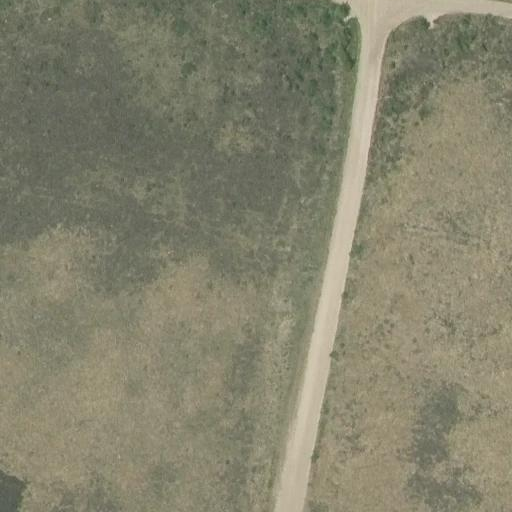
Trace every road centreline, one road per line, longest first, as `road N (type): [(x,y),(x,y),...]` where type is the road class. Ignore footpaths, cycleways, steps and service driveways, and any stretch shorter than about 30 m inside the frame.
road 1 (track): [(369,0),(369,78),(289,511)]
road 2 (track): [(511,12),(377,0)]
